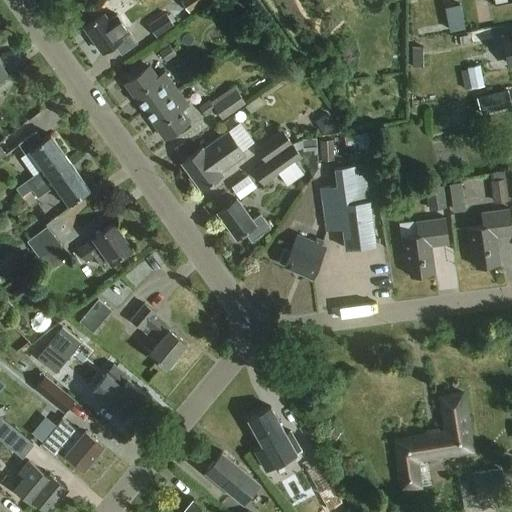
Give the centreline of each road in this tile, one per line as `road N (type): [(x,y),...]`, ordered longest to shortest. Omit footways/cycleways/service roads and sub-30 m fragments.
road 1 (residential): [(248,334),(230,297),(16,0)]
road 2 (residential): [(248,334),(511,295)]
road 3 (residential): [(109,511),(248,334)]
